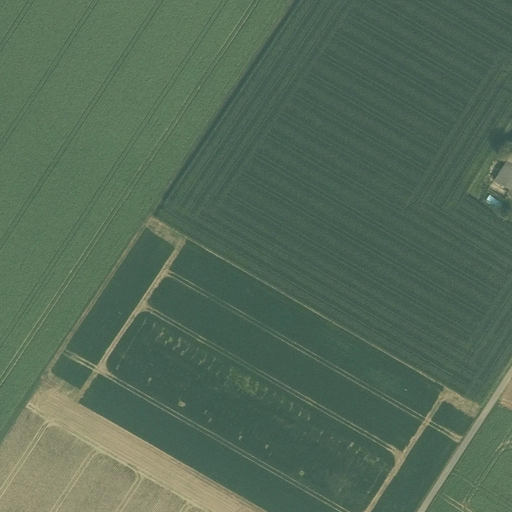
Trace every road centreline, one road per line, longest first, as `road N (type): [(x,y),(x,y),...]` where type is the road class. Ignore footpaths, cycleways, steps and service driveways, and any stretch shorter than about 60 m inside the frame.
road 1 (track): [(292,0),(0,436)]
road 2 (residential): [(511,368),(418,511)]
